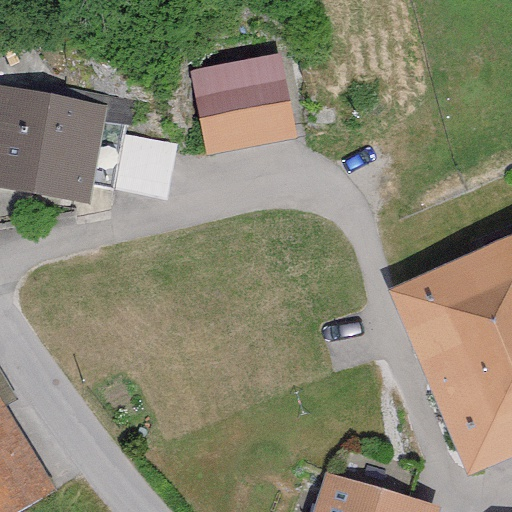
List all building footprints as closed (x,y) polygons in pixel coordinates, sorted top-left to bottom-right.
[(282,63),(198,77),(211,158),(295,145),(282,63)] [(0,181),(85,197),(100,114),(9,98),(0,146),(0,181)] [(176,190),(185,136),(131,127),(122,181),(176,190)] [(511,461),(511,245),(394,299),(476,478),(511,461)] [(0,511),(30,511),(62,495),(0,384),(0,511)] [(442,511),(443,510),(408,499),(415,474),(346,453),(337,481),(328,479),(317,511),(442,511)]
